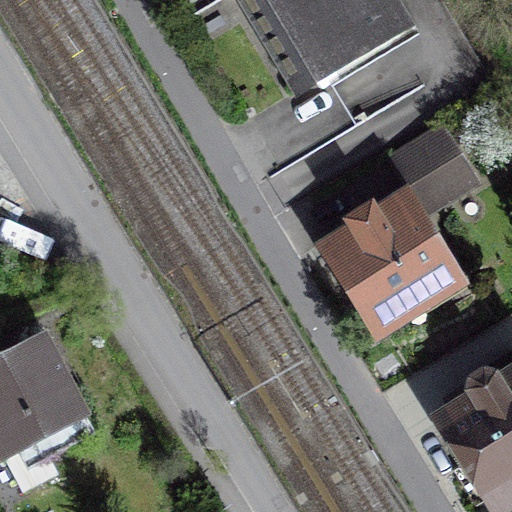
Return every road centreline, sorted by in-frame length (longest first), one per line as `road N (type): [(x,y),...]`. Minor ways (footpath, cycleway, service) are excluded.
road 1 (residential): [(126,0),(429,511)]
road 2 (residential): [(0,92),(266,511)]
